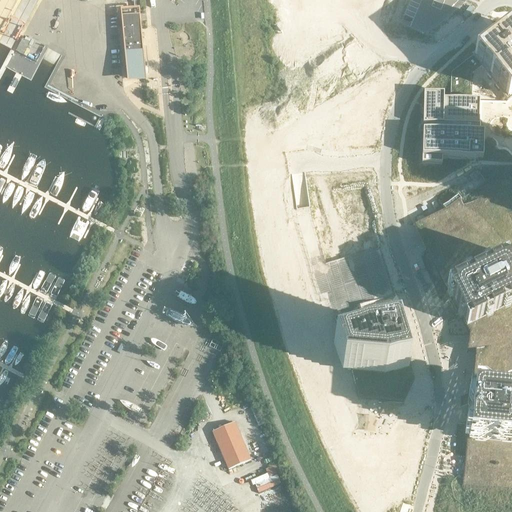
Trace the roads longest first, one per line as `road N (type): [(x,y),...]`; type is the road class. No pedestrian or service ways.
road 1 (unknown): [(319,511),(277,424),(235,298),(216,197),(205,0)]
road 2 (residential): [(391,123),(284,162),(266,186),(261,231),(333,452),(367,511)]
road 3 (residential): [(416,511),(440,411),(429,341),(395,242)]
road 4 (unknown): [(226,0),(248,218)]
road 5 (residential): [(495,0),(407,87),(391,123)]
road 6 (residential): [(391,123),(385,159),(395,242)]
